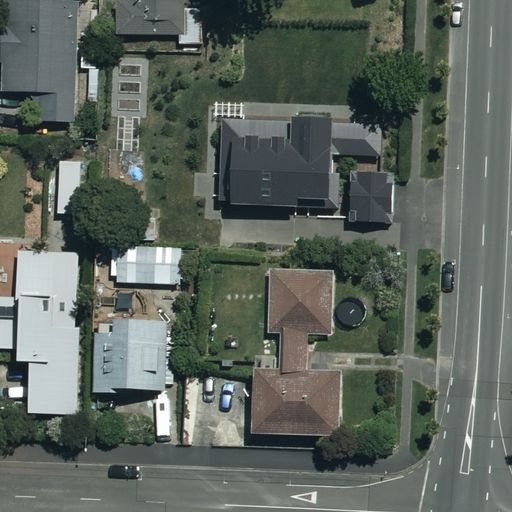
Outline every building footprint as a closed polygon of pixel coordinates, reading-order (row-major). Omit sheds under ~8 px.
[(123,0),(125,1),(132,0),(132,5),(118,5),(118,39),(179,37),(180,46),(203,45),(203,21),(184,22),(183,0),(123,0)] [(78,7),(4,5),(2,95),(35,96),(34,124),(75,125),(78,7)] [(261,116),(220,115),(219,167),(229,168),(229,196),(238,196),(238,208),(261,209),(261,216),(313,216),(314,192),(322,192),(323,130),(261,129),(261,116)] [(89,165),(59,165),(61,217),(90,216),(89,165)] [(172,251),(118,250),(117,285),(171,285),(172,251)] [(18,299),(0,299),(0,351),(19,351),(19,368),(29,368),(29,418),(81,418),(80,255),(18,256),(18,299)] [(331,277),(269,277),(269,341),(280,341),(280,376),(252,376),(252,439),(337,439),(337,376),(306,376),(306,338),(331,338),(331,277)] [(166,325),(95,327),(96,396),(167,394),(166,325)]
